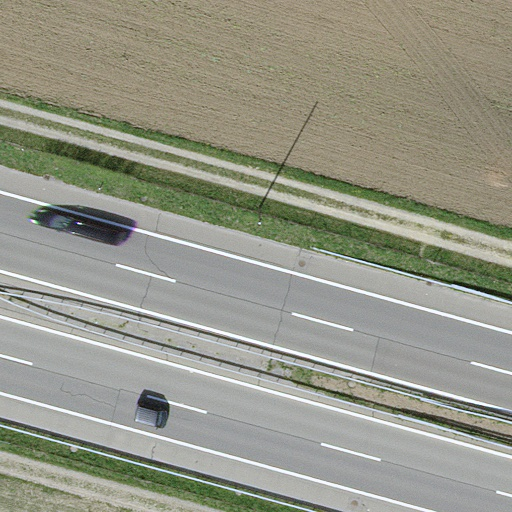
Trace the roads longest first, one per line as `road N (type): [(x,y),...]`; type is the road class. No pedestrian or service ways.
road 1 (motorway): [(511,373),(0,231)]
road 2 (motorway): [(0,353),(511,493)]
road 3 (track): [(0,108),(511,247)]
